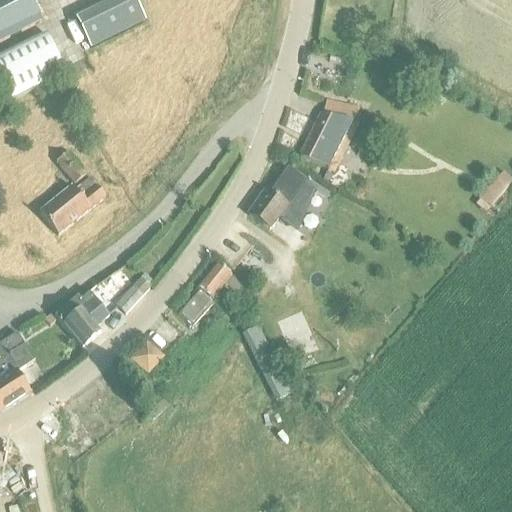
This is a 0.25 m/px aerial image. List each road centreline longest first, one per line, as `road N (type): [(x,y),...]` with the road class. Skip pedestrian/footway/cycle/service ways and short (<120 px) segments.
road 1 (tertiary): [(20,419),(124,343),(214,237),(284,97)]
road 2 (unclassified): [(284,97),(232,131),(171,211),(51,293),(0,312)]
